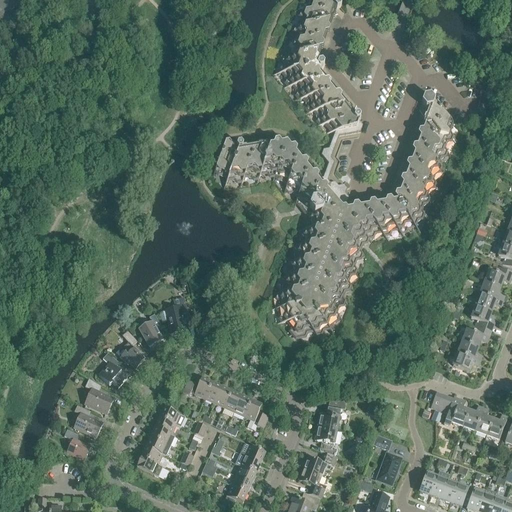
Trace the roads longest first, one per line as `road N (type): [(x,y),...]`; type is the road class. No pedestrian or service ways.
road 1 (residential): [(116,483),(114,458),(139,404),(180,360),(202,357),(297,403),(297,431),(264,511)]
road 2 (unknown): [(142,0),(0,128)]
